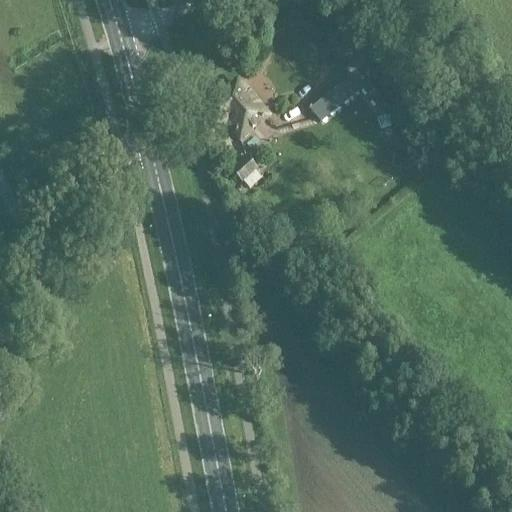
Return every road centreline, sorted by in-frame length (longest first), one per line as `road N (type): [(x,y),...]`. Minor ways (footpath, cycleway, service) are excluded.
road 1 (primary): [(225,511),(175,259),(109,0)]
road 2 (track): [(0,340),(112,170),(126,166)]
road 3 (track): [(372,0),(511,154)]
